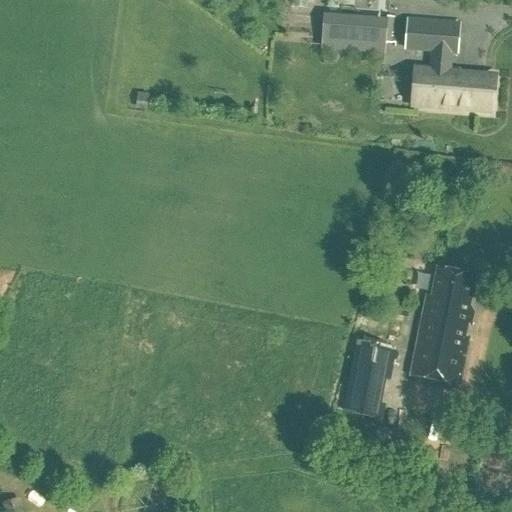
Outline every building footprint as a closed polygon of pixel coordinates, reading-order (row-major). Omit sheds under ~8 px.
[(339,15),(354,15),(354,2),(339,2),(339,15)] [(489,115),(492,80),(457,77),(458,73),(448,72),(449,56),(453,56),(456,26),(410,22),(407,53),(430,55),(429,71),(415,70),(412,109),(489,115)] [(364,48),(363,31),(336,33),(337,49),(364,48)] [(474,282),(435,274),(430,297),(425,296),(409,380),(459,389),(473,316),(469,310),(474,282)] [(395,353),(359,346),(345,415),(382,422),(385,407),(380,406),(385,380),(390,381),(395,353)] [(22,511),(19,499),(2,504),(3,511),(22,511)]
